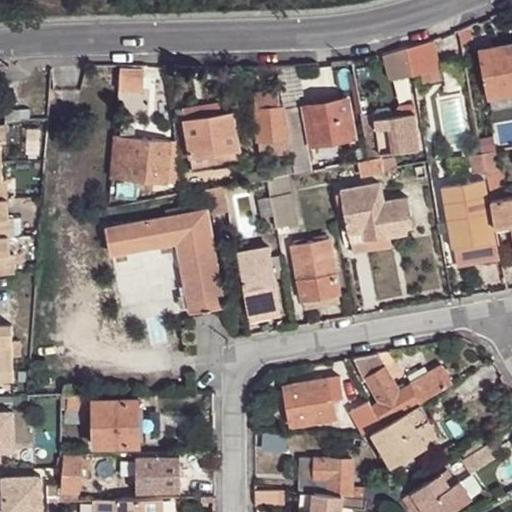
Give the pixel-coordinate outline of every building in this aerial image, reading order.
[(476,35),(470,24),(459,29),(461,43),(476,35)] [(433,38),(406,46),(411,74),(420,72),(422,82),(442,78),(433,38)] [(388,79),(411,74),(406,46),(383,53),(388,79)] [(511,90),(511,48),(501,51),(500,46),(481,50),(489,95),(511,90)] [(299,64),(277,66),(283,105),(292,154),(293,164),(295,174),(313,170),(300,95),(304,95),(299,64)] [(147,67),(122,67),(119,90),(144,91),(147,67)] [(226,68),(228,79),(239,78),(236,67),(226,68)] [(260,157),(292,154),(283,105),(280,105),(280,90),(258,92),(260,157)] [(353,138),(347,99),(306,106),(312,144),(353,138)] [(242,163),(234,113),(217,115),(216,105),(184,110),(193,170),(242,163)] [(419,147),(412,107),(409,105),(398,107),(396,111),(390,113),(387,109),(376,111),(373,115),(362,116),(369,161),(381,159),(380,155),(419,147)] [(23,117),(9,116),(9,128),(23,128),(23,117)] [(0,130),(0,149),(4,149),(9,149),(9,130),(0,130)] [(125,177),(130,137),(116,135),(112,176),(125,177)] [(177,141),(171,141),(130,137),(125,177),(166,182),(183,181),(177,141)] [(0,280),(5,280),(5,261),(11,261),(10,242),(5,243),(5,223),(10,224),(10,207),(0,206),(0,202),(0,188),(4,188),(4,149),(0,149),(0,280)] [(497,168),(494,150),(481,152),(484,170),(497,168)] [(484,170),(481,152),(468,155),(471,172),(484,170)] [(395,156),(381,159),(383,169),(397,167),(395,156)] [(360,176),(383,172),(383,169),(381,159),(369,161),(358,163),(360,176)] [(266,170),(267,179),(288,175),(295,174),(293,164),(266,170)] [(245,183),(259,180),(258,172),(257,166),(243,169),(243,172),(245,183)] [(484,170),(490,199),(508,196),(503,166),(497,168),(484,170)] [(266,170),(258,172),(259,180),(267,179),(266,170)] [(267,179),(276,226),(297,220),(288,175),(267,179)] [(485,180),(442,188),(455,263),(498,256),(485,180)] [(341,190),(348,232),(365,229),(367,238),(389,234),(383,202),(380,183),(341,190)] [(223,187),(204,189),(212,213),(228,210),(224,190),(223,187)] [(0,188),(0,202),(0,206),(10,207),(9,188),(4,188),(0,188)] [(490,199),(495,226),(511,222),(511,195),(508,196),(490,199)] [(389,234),(408,231),(405,217),(411,216),(407,198),(383,202),(389,234)] [(104,244),(107,255),(177,242),(190,312),(223,306),(206,210),(107,227),(104,244)] [(5,223),(5,243),(10,242),(16,243),(15,223),(10,224),(5,223)] [(348,232),(350,241),(367,238),(365,229),(348,232)] [(367,238),(350,241),(352,252),(391,245),(389,234),(367,238)] [(329,236),(292,243),(303,302),(340,295),(329,236)] [(238,250),(248,312),(280,306),(275,279),(271,257),(269,245),(238,250)] [(281,255),(271,257),(275,279),(285,277),(281,255)] [(5,261),(5,280),(15,280),(15,261),(11,261),(5,261)] [(130,320),(169,309),(164,291),(172,289),(164,261),(117,275),(130,320)] [(340,295),(303,302),(304,308),(341,301),(340,295)] [(280,306),(248,312),(250,319),(281,314),(280,306)] [(0,373),(14,373),(13,326),(0,326),(0,373)] [(377,354),(354,357),(379,402),(374,406),(382,421),(418,400),(409,385),(398,391),(377,354)] [(409,385),(418,400),(420,403),(454,382),(442,363),(408,383),(409,385)] [(14,373),(0,373),(0,382),(14,382),(14,373)] [(340,375),(284,385),(291,425),(335,417),(331,396),(344,394),(340,375)] [(91,408),(91,394),(68,395),(68,396),(67,408),(91,408)] [(139,414),(139,399),(94,400),(94,446),(140,445),(140,433),(139,414)] [(380,422),(368,402),(351,412),(362,432),(380,422)] [(429,418),(420,404),(407,412),(416,426),(429,418)] [(67,408),(66,422),(84,422),(91,408),(67,408)] [(426,444),(416,426),(407,412),(383,425),(372,431),(391,464),(397,461),(426,444)] [(139,414),(140,433),(147,432),(153,432),(152,413),(139,414)] [(11,414),(0,414),(0,452),(12,452),(11,414)] [(416,426),(426,444),(439,436),(429,418),(416,426)] [(288,431),(262,430),(262,445),(288,447),(288,431)] [(472,471),(498,455),(489,441),(485,444),(483,441),(461,455),(472,471)] [(79,455),(78,476),(88,477),(89,455),(79,455)] [(137,491),(160,491),(159,455),(136,456),(137,491)] [(181,455),(159,455),(160,491),(181,491),(181,455)] [(314,476),(314,457),(301,457),(300,490),(303,490),(313,491),(314,476)] [(352,458),(314,457),(314,476),(330,477),(330,491),(351,492),(351,486),(352,458)] [(450,484),(456,480),(449,467),(442,471),(450,484)] [(450,484),(442,471),(411,489),(424,511),(447,511),(473,496),(462,477),(456,480),(450,484)] [(330,477),(314,476),(313,491),(330,493),(330,491),(330,477)] [(39,511),(39,480),(2,480),(2,511),(39,511)] [(389,484),(366,482),(365,487),(365,497),(366,497),(388,499),(389,484)] [(365,487),(351,486),(351,492),(351,495),(365,497),(365,487)] [(285,489),(256,490),(257,504),(285,503),(285,489)] [(413,511),(422,511),(424,511),(411,489),(403,495),(413,511)] [(340,511),(341,504),(342,494),(330,493),(313,491),(303,490),(300,511),(340,511)] [(351,495),(342,494),(341,504),(365,507),(366,497),(365,497),(351,495)] [(109,497),(96,497),(94,511),(120,511),(120,497),(109,497)] [(162,511),(163,498),(120,497),(120,511),(162,511)]
